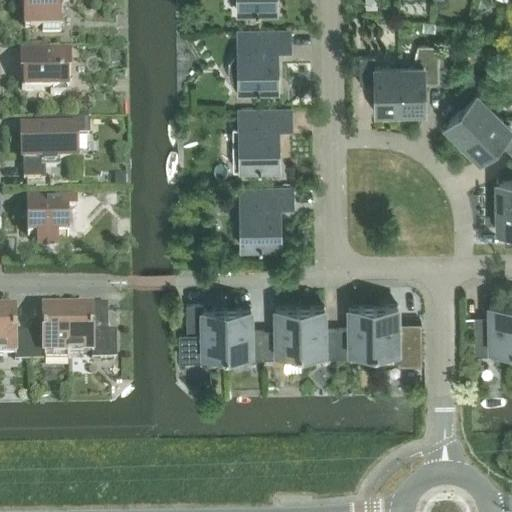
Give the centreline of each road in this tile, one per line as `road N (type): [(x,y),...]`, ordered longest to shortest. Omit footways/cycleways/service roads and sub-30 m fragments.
road 1 (residential): [(335,140),(389,142),(427,158),(461,208),(463,268)]
road 2 (residential): [(447,472),(441,268)]
road 3 (residential): [(337,270),(185,279)]
road 4 (residential): [(332,0),(335,140)]
road 5 (residential): [(335,140),(337,270)]
